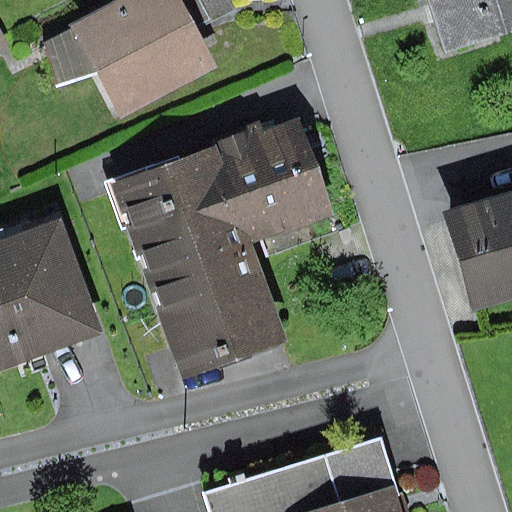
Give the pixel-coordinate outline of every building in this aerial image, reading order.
[(178,0),(139,0),(86,28),(129,108),(212,63),(178,0)] [(511,0),(440,0),(454,43),(511,24),(511,0)] [(0,15),(0,49),(14,42),(0,15)] [(339,219),(302,118),(217,149),(254,250),(339,219)] [(254,250),(217,149),(119,185),(157,286),(254,250)] [(511,211),(451,228),(473,309),(511,298),(511,211)] [(46,234),(0,251),(0,363),(84,332),(46,234)] [(290,345),(254,250),(157,286),(193,381),(290,345)] [(409,511),(388,439),(206,494),(211,511),(409,511)]
